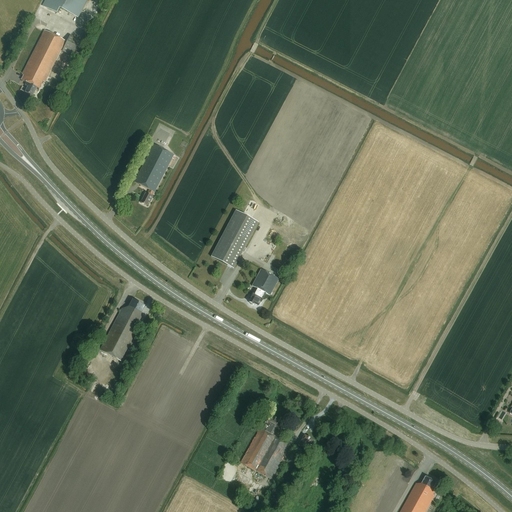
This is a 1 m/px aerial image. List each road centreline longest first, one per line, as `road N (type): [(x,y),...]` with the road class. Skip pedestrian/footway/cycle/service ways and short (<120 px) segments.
road 1 (unclassified): [(501,511),(390,428),(125,276),(0,163)]
road 2 (unclassified): [(511,448),(444,433),(188,286),(57,173),(19,109)]
road 3 (primary): [(511,497),(432,439),(158,283),(41,176)]
road 4 (track): [(359,365),(470,164)]
road 5 (track): [(511,217),(415,391)]
